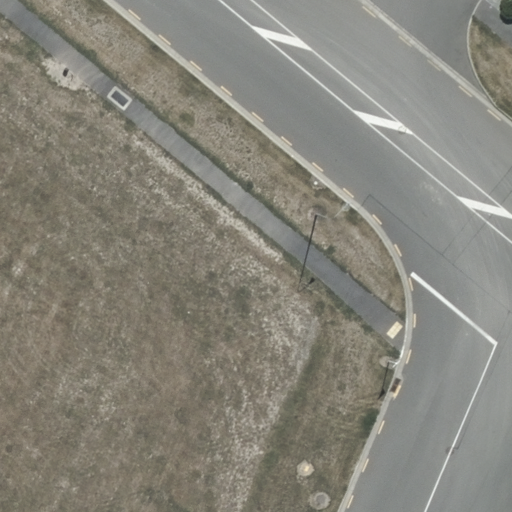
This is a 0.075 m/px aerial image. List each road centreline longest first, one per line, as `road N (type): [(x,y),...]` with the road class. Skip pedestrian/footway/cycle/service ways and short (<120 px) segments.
road 1 (unclassified): [(229,0),(511,236)]
road 2 (unclassified): [(427,511),(511,308)]
